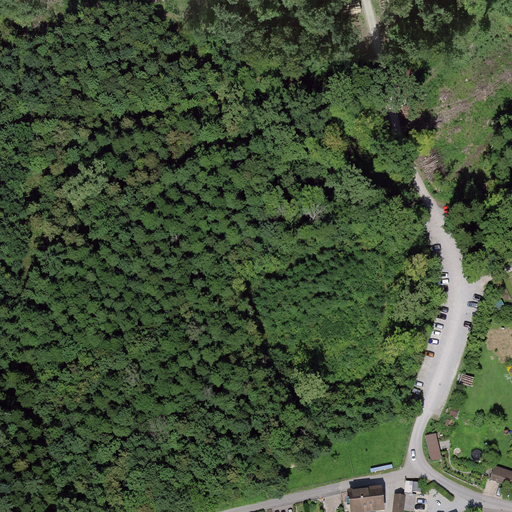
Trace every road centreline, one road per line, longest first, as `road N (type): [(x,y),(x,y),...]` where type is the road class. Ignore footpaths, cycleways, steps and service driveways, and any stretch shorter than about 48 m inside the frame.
road 1 (track): [(460,298),(391,105),(367,0)]
road 2 (residential): [(235,511),(420,467)]
